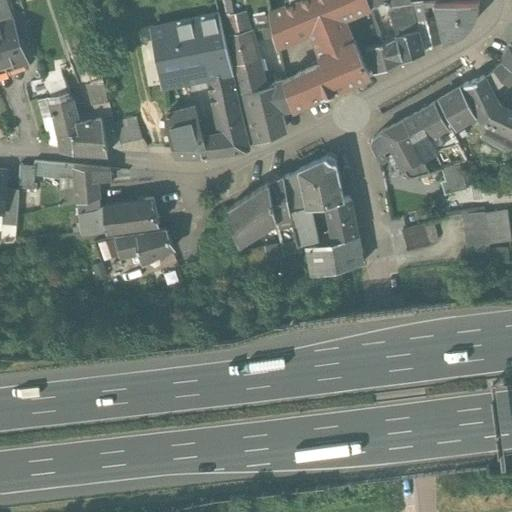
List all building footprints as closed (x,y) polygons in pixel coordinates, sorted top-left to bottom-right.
[(0,0),(0,23),(11,19),(5,0),(0,0)] [(324,64),(296,77),(306,105),(323,97),(323,98),(369,77),(343,18),(371,6),(369,0),(296,0),(269,12),(277,48),(312,33),(324,64)] [(479,3),(423,4),(433,50),(463,35),(469,29),(475,21),(478,14),(479,3)] [(423,55),(410,5),(388,7),(395,39),(401,64),(423,55)] [(219,14),(154,29),(164,86),(206,77),(230,72),(231,71),(232,71),(228,54),(219,14)] [(27,62),(13,19),(11,19),(0,23),(0,48),(6,68),(27,62)] [(261,87),(251,31),(231,34),(257,145),(286,135),(280,112),(274,85),(261,87)] [(374,75),(401,64),(395,39),(367,50),(374,75)] [(511,47),(510,47),(502,65),(495,71),(508,87),(509,86),(511,83),(511,47)] [(79,73),(77,74),(80,87),(88,85),(89,87),(86,88),(92,110),(92,109),(108,105),(99,69),(79,73)] [(230,72),(206,77),(212,102),(236,96),(231,71),(230,72)] [(296,77),(274,85),(280,112),(306,105),(296,77)] [(484,80),(463,89),(477,118),(488,132),(488,131),(490,130),(511,141),(511,114),(499,108),(485,81),(484,80)] [(76,127),(64,81),(46,85),(49,100),(59,139),(57,139),(60,152),(62,158),(73,159),(71,139),(77,137),(74,127),(76,127)] [(461,90),(439,103),(455,132),(476,120),(461,90)] [(236,96),(212,102),(219,137),(226,158),(249,153),(236,96)] [(49,100),(36,103),(42,128),(49,150),(60,152),(57,139),(59,139),(49,100)] [(76,127),(74,127),(77,137),(71,139),(73,159),(106,160),(102,134),(114,132),(113,128),(108,105),(92,109),(96,123),(76,127)] [(454,141),(434,106),(403,124),(429,176),(441,173),(458,168),(467,166),(454,141)] [(193,112),(165,120),(176,162),(177,161),(177,162),(200,162),(208,161),(202,141),(200,141),(193,112)] [(136,122),(113,128),(114,132),(119,150),(141,145),(136,122)] [(429,176),(403,124),(383,134),(382,134),(372,143),(370,147),(371,150),(380,166),(395,158),(407,180),(411,183),(430,177),(429,176)] [(511,141),(490,130),(488,131),(488,132),(484,136),(491,140),(511,151),(511,141)] [(219,137),(202,141),(208,161),(226,158),(219,137)] [(282,181),(282,182),(289,217),(291,216),(309,212),(325,209),(343,204),(335,165),(326,161),(325,161),(282,181)] [(467,166),(458,168),(465,184),(467,187),(477,182),(467,166)] [(458,168),(441,173),(444,185),(440,186),(444,200),(466,194),(458,168)] [(74,173),(33,169),(33,174),(34,184),(75,187),(74,173)] [(33,174),(19,173),(18,196),(33,197),(34,184),(33,174)] [(97,174),(74,173),(75,187),(77,210),(99,203),(98,186),(97,174)] [(109,175),(97,174),(98,186),(109,185),(109,175)] [(289,217),(282,182),(269,188),(276,226),(275,227),(281,250),(297,245),(293,230),(291,216),(289,217)] [(268,189),(227,214),(238,250),(275,227),(276,226),(269,188),(268,188),(268,189)] [(17,198),(4,197),(2,221),(1,221),(0,228),(0,232),(15,234),(17,198)] [(325,209),(333,247),(357,241),(349,202),(343,204),(325,209)] [(99,203),(77,210),(78,221),(96,216),(99,215),(99,203)] [(152,205),(137,207),(141,234),(158,232),(152,205)] [(137,207),(103,214),(105,238),(141,234),(137,207)] [(309,212),(291,216),(293,230),(297,245),(301,258),(305,258),(303,248),(315,245),(309,212)] [(96,216),(78,221),(78,241),(105,238),(103,214),(99,215),(96,216)] [(506,214),(462,219),(465,250),(510,245),(506,214)] [(420,219),(398,225),(406,257),(428,251),(427,248),(422,230),(420,219)] [(433,227),(422,230),(427,248),(437,245),(433,227)] [(164,237),(114,244),(119,263),(138,260),(140,271),(172,256),(164,237)] [(333,247),(307,253),(312,281),(361,270),(357,241),(333,247)] [(281,250),(264,253),(267,265),(283,262),(281,250)] [(489,251),(466,254),(468,269),(489,267),(508,267),(507,252),(489,253),(489,251)] [(264,253),(240,258),(246,279),(269,277),(267,265),(264,253)] [(155,281),(159,291),(181,282),(177,272),(155,281)]
